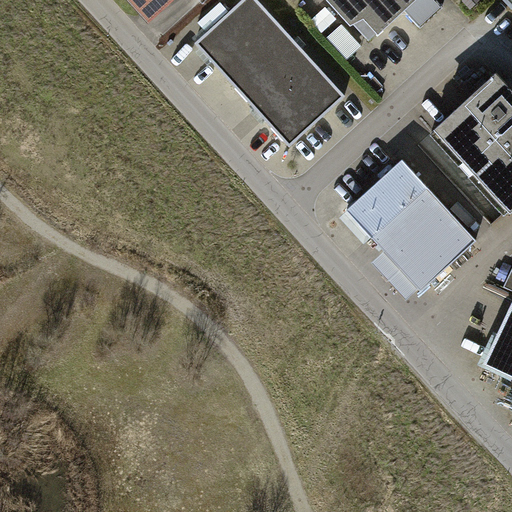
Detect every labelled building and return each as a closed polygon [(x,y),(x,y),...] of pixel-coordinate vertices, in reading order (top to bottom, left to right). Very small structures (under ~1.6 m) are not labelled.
[(251,0),(250,0),(197,49),(286,145),(340,95),(251,0)] [(325,0),(363,41),(408,0),(325,0)] [(511,100),(487,73),(428,126),(504,211),(511,203),(511,100)] [(399,159),(341,212),(413,291),(471,238),(399,159)] [(511,297),(481,362),(511,376),(511,297)]
